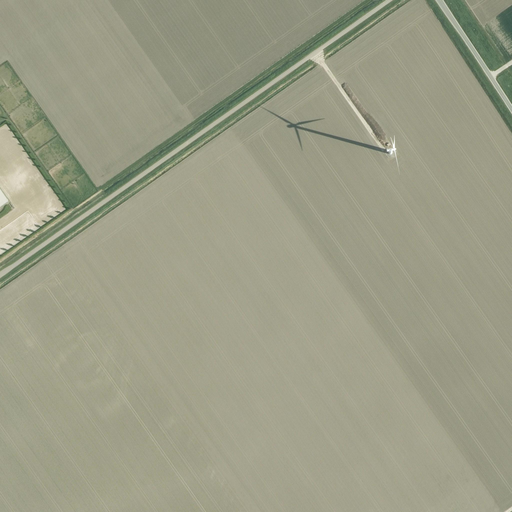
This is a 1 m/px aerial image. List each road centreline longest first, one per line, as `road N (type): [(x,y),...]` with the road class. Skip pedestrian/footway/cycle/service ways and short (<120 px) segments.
road 1 (residential): [(0,276),(390,0)]
road 2 (unclassified): [(511,110),(439,0)]
